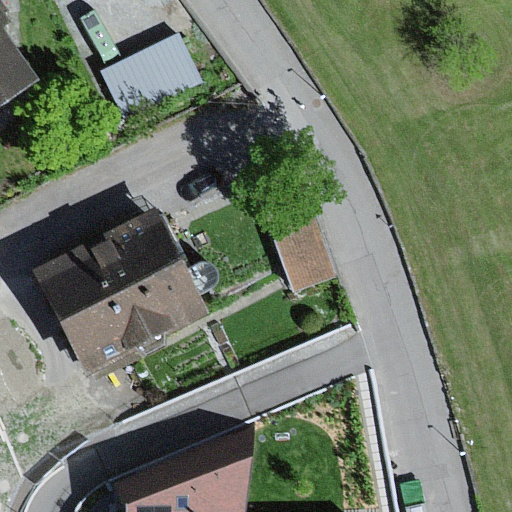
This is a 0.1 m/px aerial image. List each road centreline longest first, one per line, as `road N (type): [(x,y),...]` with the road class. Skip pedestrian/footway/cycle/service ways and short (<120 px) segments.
road 1 (residential): [(440,511),(362,251),(304,104),(229,0)]
road 2 (unknown): [(74,413),(90,390),(27,267),(25,250),(36,232),(296,93)]
